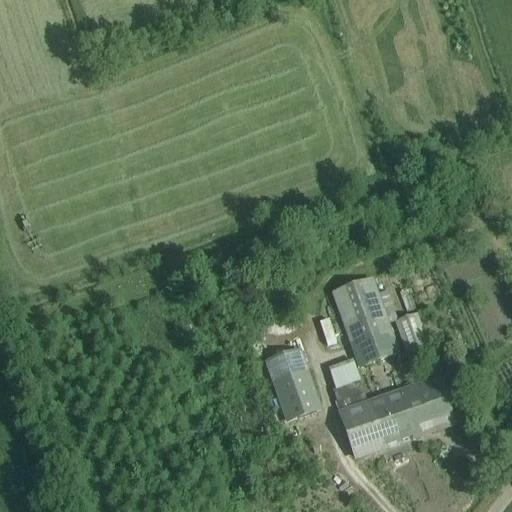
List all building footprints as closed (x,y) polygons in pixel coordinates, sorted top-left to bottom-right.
[(372,282),(330,297),(348,347),(391,333),(384,316),(393,313),(387,294),(378,297),(372,282)] [(408,291),(399,294),(406,314),(415,311),(408,291)] [(425,346),(414,317),(394,325),(405,354),(425,346)] [(300,352),(264,365),(286,427),(322,414),(300,352)] [(335,390),(358,381),(350,362),(327,371),(335,390)] [(341,408),(366,394),(358,380),(334,394),(341,408)] [(453,426),(438,383),(411,393),(374,405),(341,417),(356,460),(385,450),(384,447),(412,437),(413,440),(453,426)]
